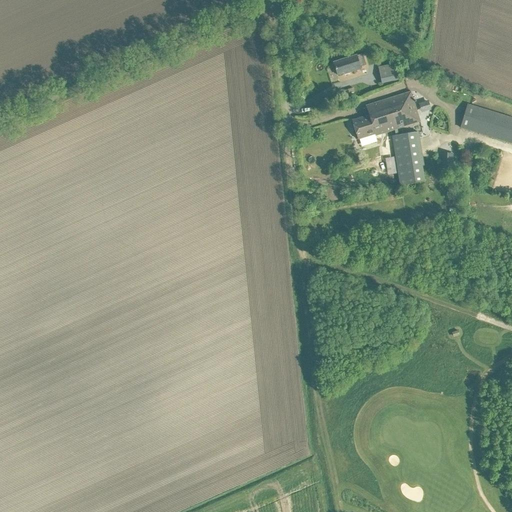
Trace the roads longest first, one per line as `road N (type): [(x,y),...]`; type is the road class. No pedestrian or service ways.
road 1 (track): [(285,128),(303,255),(511,329)]
road 2 (unclassified): [(272,2),(0,121)]
road 3 (track): [(303,255),(339,511)]
road 4 (unclassified): [(272,2),(285,128)]
